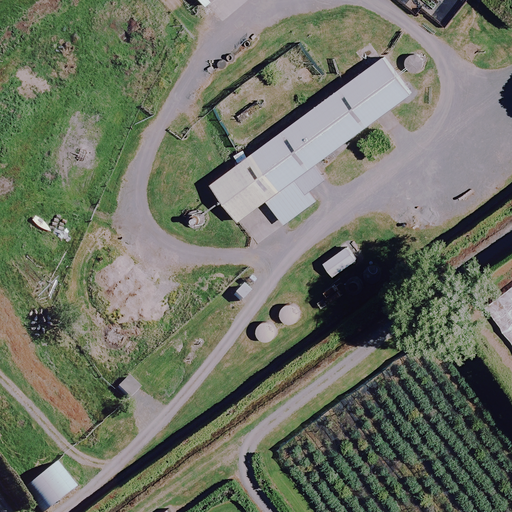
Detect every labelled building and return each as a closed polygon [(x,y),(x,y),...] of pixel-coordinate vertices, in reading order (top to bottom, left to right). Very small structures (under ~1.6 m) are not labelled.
[(423,73),(425,57),(409,54),(406,71),(423,73)] [(413,95),(386,58),(249,157),(244,150),(235,157),(241,164),(213,184),(241,222),(269,201),(286,225),(319,201),(312,190),(327,178),(318,165),(413,95)] [(0,97),(0,159),(2,160),(53,86),(22,65),(0,97)] [(359,261),(349,246),(325,263),(335,278),(359,261)] [(363,267),(362,269),(361,271),(360,273),(360,275),(361,277),(361,279),(362,281),(364,283),(365,284),(367,285),(369,286),(371,286),(373,287),(375,286),(377,286),(379,285),(381,283),(382,282),(383,280),(384,278),(385,276),(385,274),(384,272),(384,270),(383,268),(382,266),(380,265),(378,264),(376,263),(374,262),(372,262),(370,263),(368,263),(366,264),(364,265),(363,267)] [(284,306),(283,308),(282,310),(282,312),(282,314),(282,316),(283,318),(284,320),(285,322),(286,323),(288,324),(290,325),(292,326),(294,326),(296,325),(298,325),(300,324),(302,322),(303,321),(305,319),(305,317),(306,315),(306,313),(306,311),(305,309),(304,307),(303,305),(301,304),(299,303),(297,302),(295,301),(293,301),(291,302),(289,302),(287,303),(286,305),(284,306)] [(259,324),(258,326),(257,328),(257,330),(257,332),(257,334),(258,336),(259,338),(260,340),(262,341),(263,342),(265,343),(267,343),(269,343),(272,343),(274,343),(275,342),(277,340),(279,339),(280,337),(281,335),(281,333),(281,331),(281,329),(280,327),(279,325),(278,323),(276,322),(275,320),(273,320),(270,319),(268,319),(266,319),(264,320),(262,321),(261,322),(259,324)] [(141,389),(128,377),(117,389),(129,401),(141,389)] [(77,489),(57,465),(31,486),(50,510),(77,489)]
